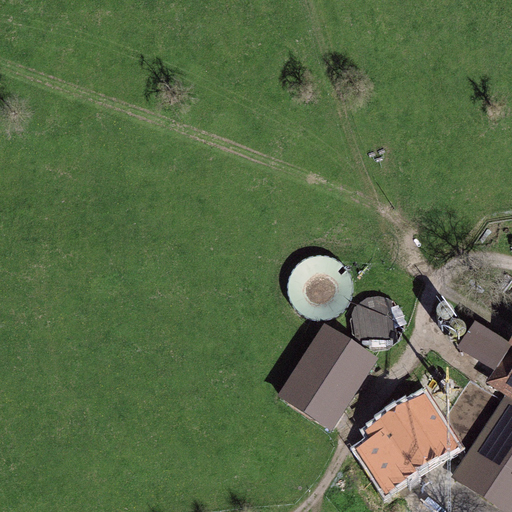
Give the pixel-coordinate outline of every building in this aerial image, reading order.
[(286,308),(333,326),(352,278),(305,260),(286,308)] [(360,341),(389,342),(391,305),(361,304),(360,341)] [(511,344),(510,347),(479,327),(464,349),(497,370),(487,385),(507,398),(511,401),(511,344)] [(373,360),(326,330),(285,394),(332,424),(373,360)] [(511,401),(507,398),(456,476),(511,510),(511,401)] [(421,399),(381,425),(385,431),(359,448),(387,490),(453,447),(421,399)]
